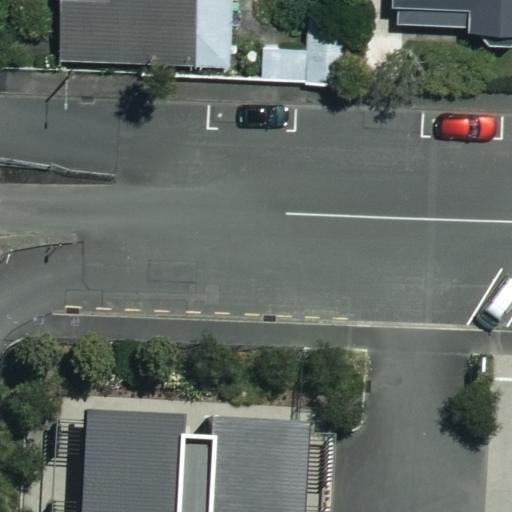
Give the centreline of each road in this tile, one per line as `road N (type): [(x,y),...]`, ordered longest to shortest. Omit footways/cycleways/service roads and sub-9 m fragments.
road 1 (residential): [(289,213),(138,134),(0,125)]
road 2 (residential): [(255,212),(72,267),(0,301)]
road 3 (residential): [(255,212),(0,211)]
road 4 (residential): [(511,221),(289,213)]
